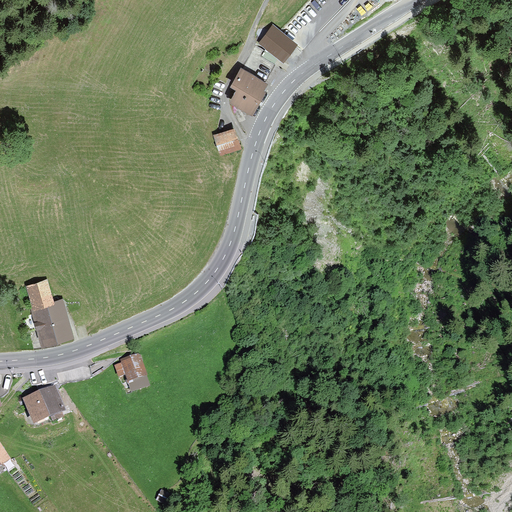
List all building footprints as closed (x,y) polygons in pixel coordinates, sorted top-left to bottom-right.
[(298,43),(272,23),(257,42),(283,62),(298,43)] [(267,80),(265,80),(274,64),(252,51),(243,67),(240,65),(229,84),(235,88),(228,100),(251,114),(266,89),(263,87),(267,80)] [(240,147),(233,127),(212,134),(220,155),(240,147)] [(36,281),(43,303),(46,302),(53,300),(47,278),(36,281)] [(43,303),(36,281),(25,284),(31,306),(43,303)] [(46,302),(58,340),(73,335),(62,297),(53,300),(46,302)] [(58,340),(46,302),(43,303),(31,306),(30,307),(41,345),(58,340)] [(139,353),(129,356),(137,379),(146,376),(147,376),(139,353)] [(146,376),(137,379),(129,356),(119,360),(121,363),(113,366),(118,378),(125,376),(131,392),(149,386),(146,376)] [(54,386),(21,400),(32,426),(51,418),(52,422),(64,417),(62,414),(66,412),(54,386)] [(0,443),(0,465),(1,466),(11,460),(0,443)] [(174,496),(160,489),(155,501),(168,507),(174,496)]
